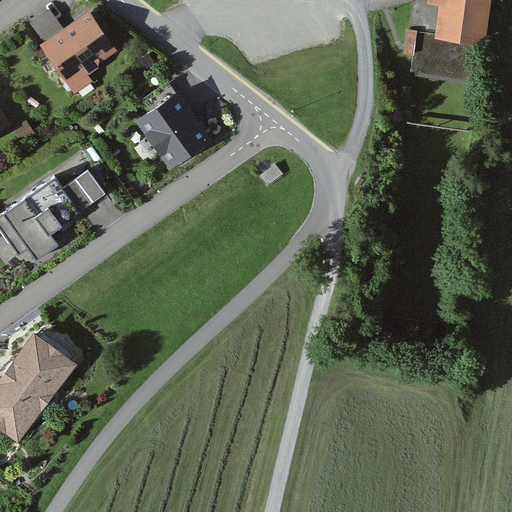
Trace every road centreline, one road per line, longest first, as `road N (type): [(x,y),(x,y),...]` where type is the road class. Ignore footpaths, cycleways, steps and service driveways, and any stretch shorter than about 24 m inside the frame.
road 1 (track): [(357,0),(362,121),(331,183),(332,254),(275,511)]
road 2 (unclassified): [(267,123),(318,159),(331,183),(316,218),(295,252),(190,347),(83,466),(54,511)]
road 3 (residential): [(267,123),(0,317)]
road 4 (unclassified): [(164,38),(267,123)]
